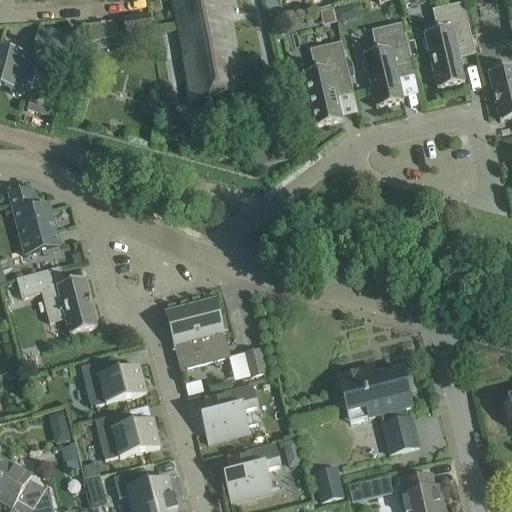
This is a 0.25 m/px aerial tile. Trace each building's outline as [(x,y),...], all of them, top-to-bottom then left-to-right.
[(173,0),(189,86),(188,86),(191,102),(243,92),(242,85),(260,82),(255,61),(238,65),(229,18),(231,18),(227,0),(173,0)] [(276,0),(265,3),(269,20),(281,17),(276,0)] [(424,36),(425,39),(422,42),(424,50),(428,52),(437,92),(465,85),(459,60),(475,57),(463,5),(432,12),(437,33),(424,36)] [(124,21),(126,37),(152,33),(150,17),(124,21)] [(363,71),(367,73),(376,111),(404,104),(398,82),(415,78),(402,26),(372,33),(376,54),(364,57),(364,60),(361,63),(363,71)] [(40,29),(32,60),(69,69),(77,39),(40,29)] [(300,82),(302,90),(306,91),(315,129),(342,123),(337,100),(353,97),(341,45),(310,52),(315,73),(302,75),(303,79),(300,82)] [(0,85),(12,89),(11,93),(13,97),(20,98),(26,96),(29,85),(33,87),(34,80),(39,62),(21,57),(21,56),(0,50),(0,85)] [(511,69),(488,75),(500,124),(511,121),(511,69)] [(8,197),(24,259),(61,249),(49,206),(35,210),(30,191),(8,197)] [(79,255),(71,258),(74,265),(81,263),(79,255)] [(17,282),(22,302),(42,296),(50,326),(66,322),(70,337),(97,330),(84,281),(65,286),(60,270),(17,282)] [(166,314),(181,372),(229,360),(222,332),(228,331),(225,319),(219,321),(214,302),(166,314)] [(244,356),(251,381),(269,376),(263,351),(244,356)] [(139,369),(119,374),(116,361),(81,370),(91,410),(106,407),(106,408),(146,397),(139,369)] [(383,428),(390,457),(419,450),(412,421),(408,421),(406,411),(412,410),(402,372),(375,378),(373,368),(338,377),(343,396),(350,425),(382,417),(384,428),(383,428)] [(185,390),(188,402),(204,398),(201,387),(185,390)] [(201,419),(203,426),(208,447),(250,436),(245,417),(259,413),(253,389),(204,402),(208,417),(201,419)] [(67,424),(61,414),(50,420),(56,430),(67,424)] [(95,423),(105,463),(119,460),(120,461),(160,451),(153,422),(133,427),(129,414),(95,423)] [(298,441),(283,445),(286,458),(301,454),(298,441)] [(223,478),(231,506),(272,495),(267,476),(281,472),(275,448),(227,461),(231,476),(223,478)] [(0,481),(9,466),(0,460),(0,481)] [(32,479),(9,466),(0,481),(0,503),(14,511),(53,511),(49,494),(29,483),(32,479)] [(98,468),(84,471),(87,483),(101,479),(98,468)] [(315,476),(322,505),(343,500),(336,470),(315,476)] [(130,499),(133,511),(147,511),(174,505),(168,480),(148,485),(145,473),(114,481),(119,502),(130,499)] [(404,496),(399,497),(402,511),(443,511),(441,499),(436,500),(433,490),(431,478),(411,482),(402,484),(404,496)] [(390,480),(351,489),(354,505),(393,496),(390,480)]
